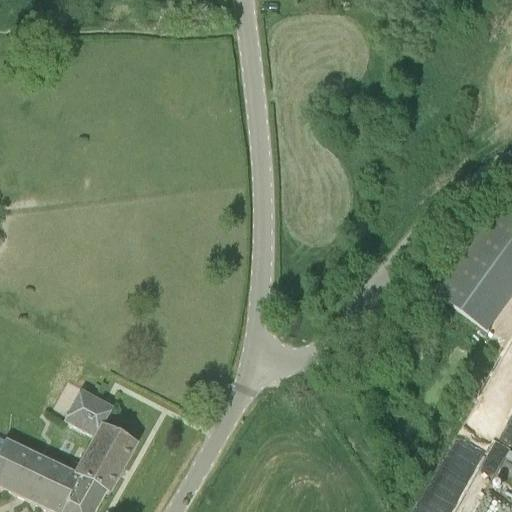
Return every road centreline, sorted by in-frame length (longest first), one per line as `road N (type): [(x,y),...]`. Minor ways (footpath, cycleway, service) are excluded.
road 1 (unclassified): [(254,361),(262,176),(243,0)]
road 2 (unclassified): [(254,361),(293,360),(323,348),(442,215),(511,160)]
road 3 (unclassified): [(174,511),(254,361)]
